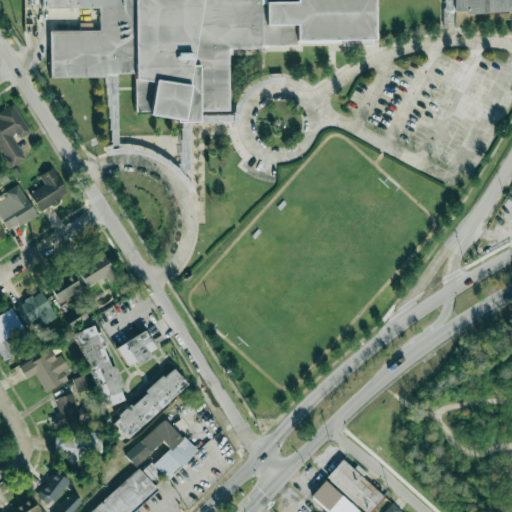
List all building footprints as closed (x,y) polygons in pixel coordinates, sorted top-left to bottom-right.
[(511,0),(511,21),(470,21),(470,25),(444,26),(444,0),(376,0),(377,44),(301,45),(262,45),(230,46),(231,113),(203,113),(203,124),(182,125),(182,120),(154,116),(155,113),(136,114),(135,77),(51,78),(50,31),(100,30),(100,8),(44,9),(43,0),(511,0)] [(29,132),(12,104),(0,110),(0,151),(9,167),(25,157),(15,140),(29,132)] [(39,211),(68,194),(51,167),(38,175),(43,183),(28,193),(39,211)] [(0,199),(0,218),(7,231),(35,215),(18,183),(4,191),(6,196),(0,199)] [(105,277),(107,282),(116,278),(104,252),(76,264),(85,286),(105,277)] [(82,290),(72,271),(48,284),(58,303),(82,290)] [(26,325),(38,317),(43,324),(56,316),(40,290),(14,307),(26,325)] [(0,356),(2,360),(19,350),(12,339),(25,331),(11,307),(0,313),(0,356)] [(123,400),(96,324),(75,331),(101,407),(123,400)] [(126,366),(155,350),(144,330),(115,346),(126,366)] [(45,392),(67,380),(62,371),(67,367),(60,354),(54,357),(49,349),(18,366),(25,378),(34,373),(45,392)] [(186,384),(171,367),(111,421),(126,438),(186,384)] [(89,387),(84,374),(72,378),(77,392),(89,387)] [(84,404),(76,407),(71,392),(54,398),(59,412),(50,416),(54,428),(88,416),(84,404)] [(124,455),(134,466),(162,441),(168,448),(152,463),(167,478),(196,451),(164,418),(124,455)] [(101,451),(102,433),(55,430),(54,454),(79,455),(79,450),(101,451)] [(326,475),(363,511),(369,511),(383,498),(342,458),(326,475)] [(87,511),(131,511),(157,489),(150,482),(160,473),(150,462),(140,471),(138,468),(87,511)] [(49,505),(67,480),(52,469),(34,495),(49,505)] [(328,511),(359,511),(324,480),(309,495),(328,511)] [(68,511),(79,500),(70,492),(50,511),(68,511)] [(400,511),(401,511),(391,502),(382,511),(400,511)]
